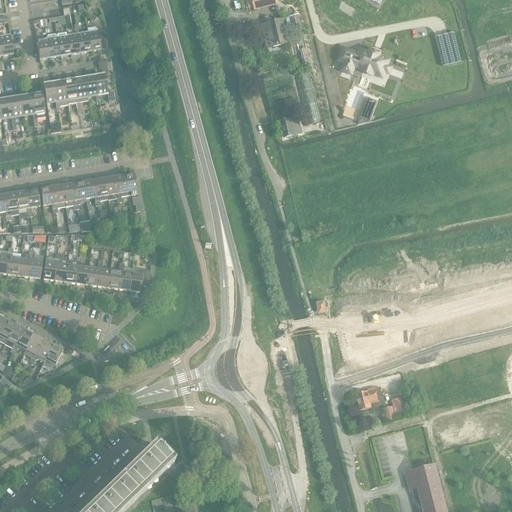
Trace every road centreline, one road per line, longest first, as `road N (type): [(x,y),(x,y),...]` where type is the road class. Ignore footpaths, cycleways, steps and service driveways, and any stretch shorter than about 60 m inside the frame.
road 1 (secondary): [(162,0),(225,237)]
road 2 (unclassified): [(221,0),(274,186)]
road 3 (secondary): [(204,388),(245,421),(277,511)]
road 4 (residential): [(0,188),(144,164)]
road 5 (tertiary): [(121,404),(0,452)]
road 6 (residential): [(328,386),(360,511)]
road 7 (secondary): [(295,511),(256,390)]
road 8 (residential): [(115,331),(0,295)]
